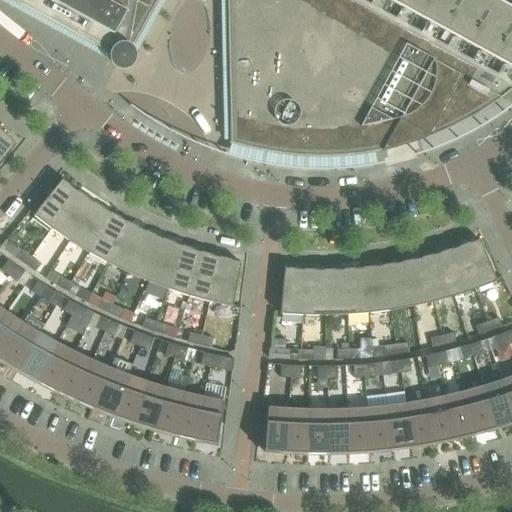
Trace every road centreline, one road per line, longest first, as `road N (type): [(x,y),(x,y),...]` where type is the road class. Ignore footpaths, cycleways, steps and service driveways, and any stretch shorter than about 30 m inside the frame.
road 1 (residential): [(82,104),(178,167),(275,194),(382,190),(473,160)]
road 2 (residential): [(235,497),(426,492),(511,473)]
road 3 (residential): [(235,497),(104,467),(0,419)]
road 4 (residential): [(0,207),(82,104)]
